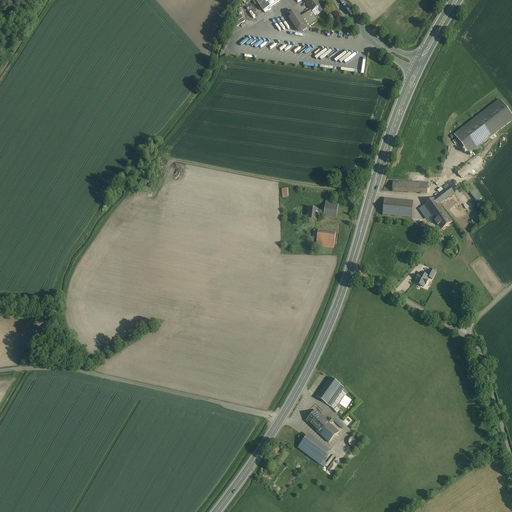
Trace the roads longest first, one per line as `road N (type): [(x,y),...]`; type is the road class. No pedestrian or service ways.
road 1 (unclassified): [(280,420),(71,369),(0,371)]
road 2 (unclassified): [(511,456),(478,348),(350,265)]
road 3 (secondary): [(418,66),(350,265)]
road 4 (track): [(372,192),(175,158)]
road 5 (secondary): [(350,265),(280,420)]
